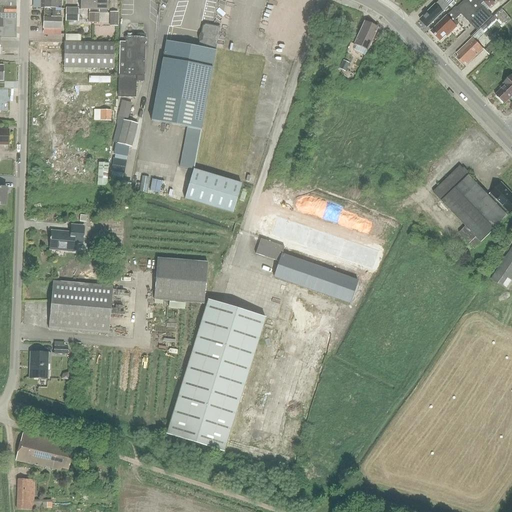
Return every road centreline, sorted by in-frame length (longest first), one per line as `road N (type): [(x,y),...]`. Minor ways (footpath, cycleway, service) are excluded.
road 1 (residential): [(0,410),(14,347),(23,0)]
road 2 (tertiary): [(502,132),(365,0)]
